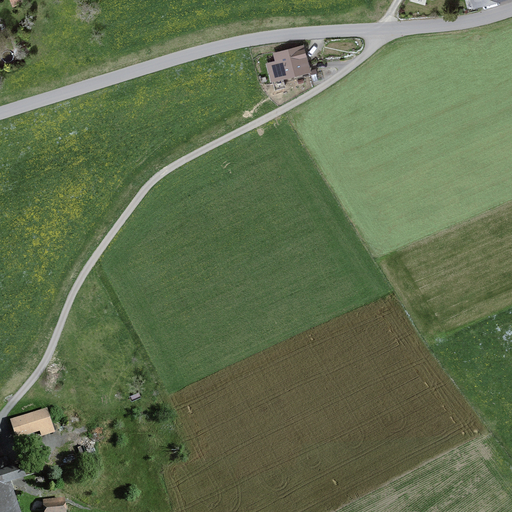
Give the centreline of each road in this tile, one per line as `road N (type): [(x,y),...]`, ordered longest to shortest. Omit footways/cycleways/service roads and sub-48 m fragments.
road 1 (unclassified): [(511,8),(459,22),(251,39),(0,112)]
road 2 (track): [(0,426),(80,496),(136,511)]
